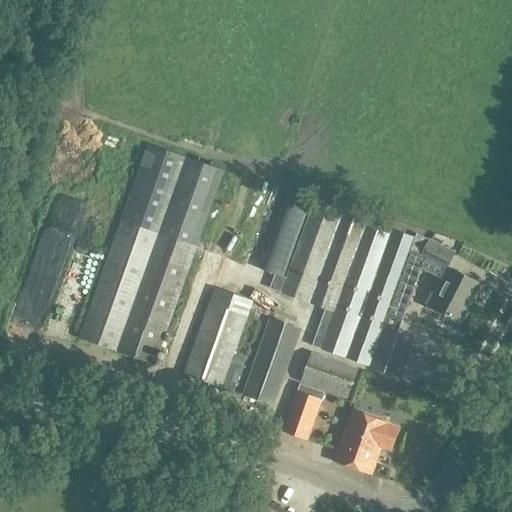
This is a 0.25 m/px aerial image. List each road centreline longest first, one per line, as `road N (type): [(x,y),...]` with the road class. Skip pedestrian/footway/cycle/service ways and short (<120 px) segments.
road 1 (unclassified): [(0,403),(249,453),(334,480),(385,511)]
road 2 (unclassified): [(417,511),(511,404)]
